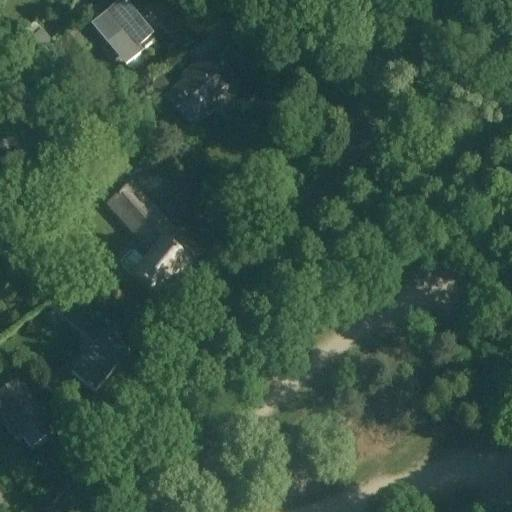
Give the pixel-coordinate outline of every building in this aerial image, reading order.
[(122,3),(92,29),(127,68),(142,55),(141,53),(153,42),(135,22),(136,21),(155,0),(131,0),(127,5),(126,4),(124,6),(122,3)] [(377,21),(358,23),(358,32),(378,30),(377,21)] [(14,54),(5,62),(16,75),(25,67),(53,43),(35,23),(22,34),(29,42),(14,54)] [(74,25),(58,40),(74,59),(91,44),(74,25)] [(169,99),(188,120),(234,81),(213,56),(193,73),(196,76),(169,99)] [(162,81),(145,94),(151,101),(167,88),(162,81)] [(132,184),(106,207),(120,222),(123,220),(135,233),(140,229),(158,248),(145,264),(134,254),(128,255),(120,264),(121,270),(133,279),(157,299),(186,263),(191,267),(200,255),(171,232),(144,201),(146,199),(132,184)] [(65,369),(47,391),(63,410),(84,385),(94,394),(126,355),(128,357),(129,355),(116,344),(124,335),(79,298),(78,299),(80,300),(65,318),(99,346),(74,377),(65,369)] [(15,387),(0,398),(0,419),(16,441),(21,438),(30,450),(35,446),(37,448),(49,439),(47,437),(52,434),(43,421),(43,417),(28,397),(36,391),(21,371),(10,380),(15,387)]
